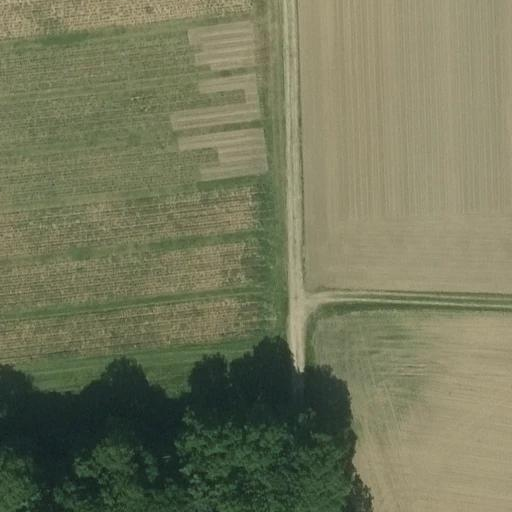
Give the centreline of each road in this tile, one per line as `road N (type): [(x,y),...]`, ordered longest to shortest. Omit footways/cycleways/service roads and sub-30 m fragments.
road 1 (track): [(315,505),(296,383),(283,0)]
road 2 (track): [(511,305),(332,297),(295,305)]
